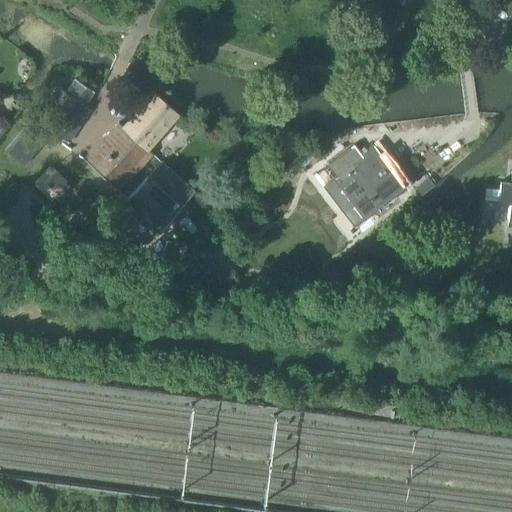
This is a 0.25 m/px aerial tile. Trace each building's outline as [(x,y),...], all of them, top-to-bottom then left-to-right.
[(42,127),(67,143),(85,116),(79,111),(92,91),(74,79),(65,93),(57,88),(43,109),(51,114),(42,127)] [(83,161),(118,192),(152,154),(147,149),(152,143),(177,115),(152,93),(122,127),(117,123),(83,161)] [(30,157),(12,142),(4,150),(22,166),(30,157)] [(331,177),(332,179),(325,184),(325,188),(339,207),(343,207),(353,200),(368,219),(405,191),(378,155),(377,156),(371,148),(372,147),(371,146),(331,177)] [(139,183),(160,158),(154,152),(132,177),(139,183)] [(511,165),(511,166),(511,170),(511,169),(510,183),(499,182),(499,186),(498,186),(497,202),(508,203),(506,224),(511,225),(511,165)] [(121,205),(153,235),(193,192),(169,171),(156,186),(146,177),(121,205)]
